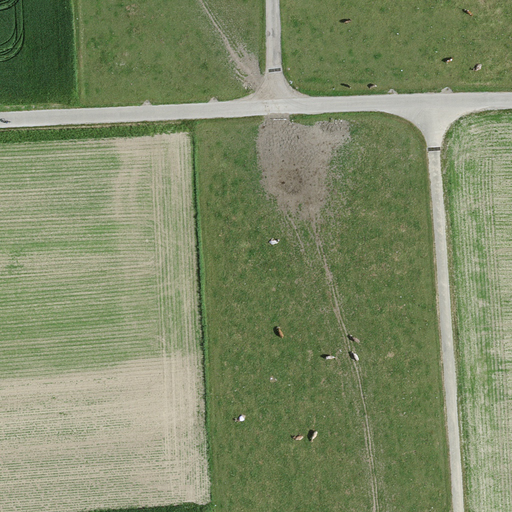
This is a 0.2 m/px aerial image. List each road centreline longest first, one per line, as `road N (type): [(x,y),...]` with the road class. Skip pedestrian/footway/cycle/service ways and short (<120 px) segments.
road 1 (unclassified): [(0,120),(511,102)]
road 2 (track): [(427,104),(455,511)]
